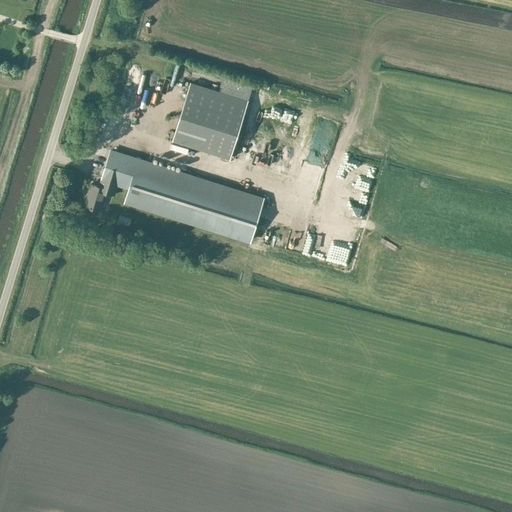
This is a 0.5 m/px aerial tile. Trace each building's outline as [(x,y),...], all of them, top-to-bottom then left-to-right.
[(248,100),(191,82),(172,140),(230,158),(248,100)] [(323,111),(326,101),(306,97),(304,109),(316,112),(316,109),(323,111)] [(268,113),(258,153),(266,155),(267,151),(275,153),(284,117),(268,113)] [(97,118),(94,127),(101,129),(104,121),(97,118)] [(323,166),(332,129),(325,128),(316,164),(323,166)] [(302,164),(308,139),(297,137),(294,149),(283,146),(280,156),(288,158),(287,161),(302,164)] [(264,195),(109,147),(98,183),(91,181),(83,205),(100,210),(105,193),(114,196),(118,183),(127,186),(123,198),(250,238),(264,195)] [(256,165),(248,159),(243,165),(250,171),(256,165)] [(289,226),(284,246),(300,250),(305,230),(289,226)]
